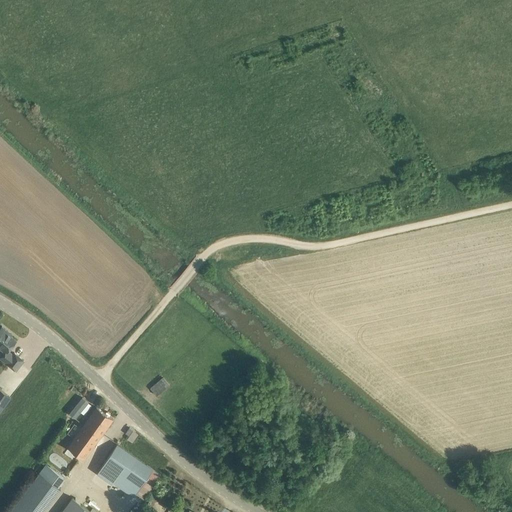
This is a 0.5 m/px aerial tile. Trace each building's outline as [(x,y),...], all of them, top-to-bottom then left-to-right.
[(2,326),(0,328),(0,347),(4,351),(0,355),(0,357),(16,370),(24,360),(14,352),(13,354),(8,350),(16,340),(8,333),(9,331),(2,326)] [(169,385),(163,377),(151,388),(157,395),(169,385)] [(0,389),(0,411),(0,412),(11,397),(0,389)] [(97,407),(91,415),(68,447),(84,458),(113,418),(97,407)] [(129,428),(126,433),(128,435),(133,438),(136,433),(129,428)] [(161,475),(117,444),(98,472),(133,496),(136,493),(144,498),(161,475)] [(40,473),(16,505),(25,511),(41,511),(60,488),(40,473)] [(60,511),(91,511),(72,497),(60,511)]
